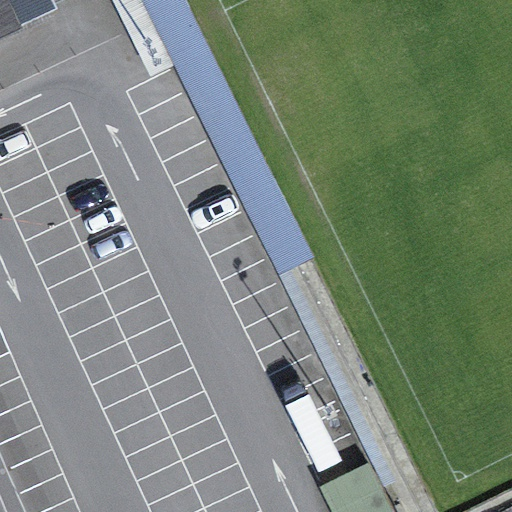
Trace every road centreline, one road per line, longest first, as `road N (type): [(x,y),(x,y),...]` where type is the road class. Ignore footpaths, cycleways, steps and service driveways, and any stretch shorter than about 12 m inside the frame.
road 1 (unknown): [(0,103),(61,70),(82,80),(300,511)]
road 2 (unknown): [(107,511),(41,353)]
